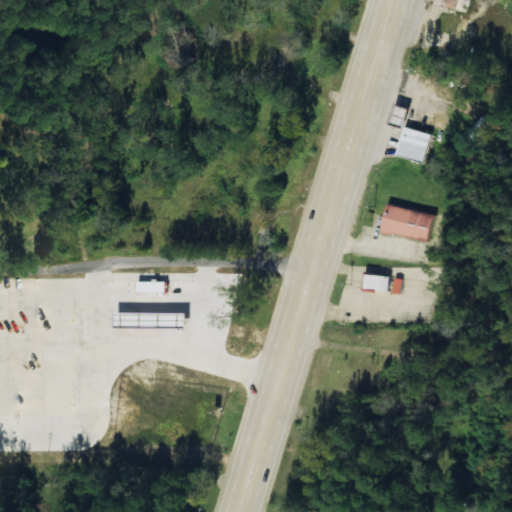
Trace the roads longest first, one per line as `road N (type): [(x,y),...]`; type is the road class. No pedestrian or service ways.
road 1 (trunk): [(257,449),(392,0)]
road 2 (residential): [(0,273),(311,270)]
